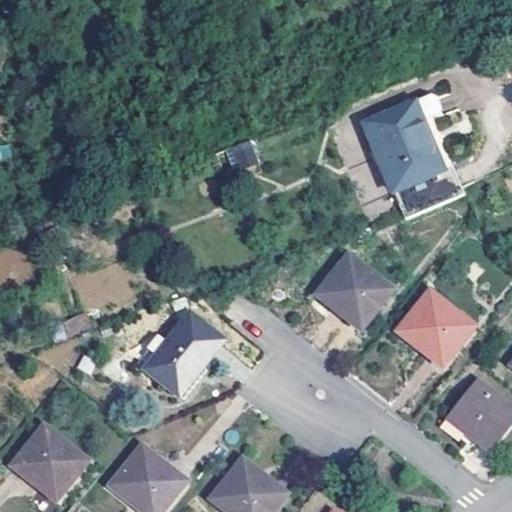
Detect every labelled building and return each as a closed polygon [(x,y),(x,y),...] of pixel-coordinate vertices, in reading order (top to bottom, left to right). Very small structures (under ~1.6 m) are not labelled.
[(462,192),(458,185),(459,184),(450,161),(439,166),(419,119),(430,114),(436,112),(438,106),(434,96),(429,94),(363,121),(403,217),(462,192)] [(430,114),(419,119),(439,166),(450,161),(430,114)] [(231,170),(256,163),(251,141),(226,147),(231,170)] [(346,257),(314,296),(359,331),(389,292),(346,257)] [(427,293),(397,331),(413,344),(417,338),(430,348),(425,354),(440,366),(471,327),(427,293)] [(186,315),(143,369),(177,396),(220,342),(186,315)] [(413,344),(425,354),(430,348),(417,338),(413,344)] [(511,426),(511,408),(477,380),(446,419),(489,454),(511,426)] [(12,465),(55,499),(85,461),(42,426),(12,465)] [(110,486),(143,511),(161,511),(184,482),(166,468),(141,448),(110,486)] [(242,459),(210,499),(226,511),(270,511),(285,494),(265,478),(242,459)]
